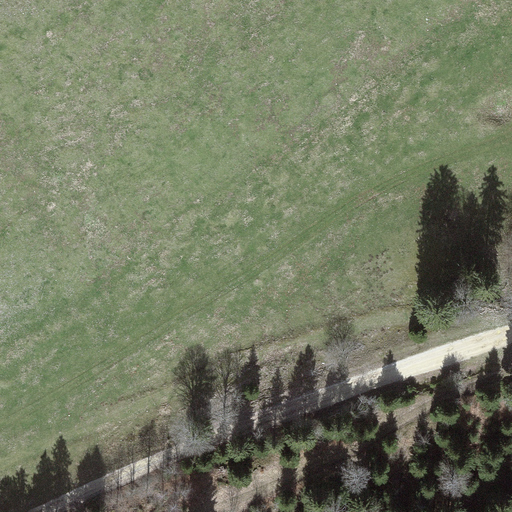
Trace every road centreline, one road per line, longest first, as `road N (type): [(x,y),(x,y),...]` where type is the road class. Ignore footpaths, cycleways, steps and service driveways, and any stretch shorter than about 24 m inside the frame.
road 1 (track): [(511,332),(265,417),(53,511)]
road 2 (track): [(511,363),(248,511)]
